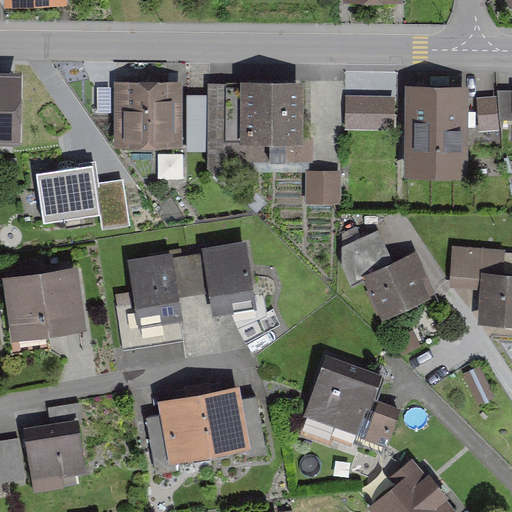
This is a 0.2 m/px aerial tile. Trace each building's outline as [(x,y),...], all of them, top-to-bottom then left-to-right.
[(0,141),(25,142),(25,70),(0,69),(0,141)] [(116,145),(182,145),(182,78),(115,79),(116,145)] [(246,79),(245,141),(305,141),(305,80),(246,79)] [(469,177),(470,82),(406,81),(404,176),(469,177)] [(229,85),(211,85),(210,164),(229,165),(230,140),(240,140),(241,90),(229,89),(229,85)] [(396,96),(346,96),(346,131),(396,131),(396,96)] [(208,98),(188,97),(188,152),(208,152),(208,98)] [(161,175),(184,176),(184,152),(171,152),(162,151),(161,175)] [(94,162),(37,169),(45,220),(101,211),(96,181),(94,162)] [(342,173),(306,173),(306,203),(342,203),(342,173)] [(123,177),(96,181),(101,211),(102,223),(103,229),(130,225),(124,183),(123,177)] [(379,232),(343,248),(342,269),(351,289),(368,282),(365,275),(395,262),(379,232)] [(265,310),(252,240),(206,249),(218,319),(265,310)] [(483,272),(499,274),(501,252),(454,247),(450,286),(482,289),(483,272)] [(187,321),(174,253),(128,261),(137,307),(141,330),(177,323),(187,321)] [(395,262),(365,275),(368,282),(384,317),(427,298),(419,278),(426,275),(417,253),(395,262)] [(93,329),(82,266),(7,279),(18,342),(93,329)] [(483,272),(482,289),(479,321),(511,324),(511,274),(499,274),(483,272)] [(117,311),(125,351),(181,340),(177,323),(141,330),(137,307),(117,311)] [(381,386),(326,365),(306,417),(393,450),(407,415),(374,403),(381,386)] [(240,385),(202,393),(215,456),(253,447),(240,385)] [(175,464),(215,456),(202,393),(161,402),(175,464)] [(77,406),(48,411),(50,424),(79,419),(77,406)] [(88,473),(79,420),(26,430),(36,482),(88,473)] [(1,445),(7,484),(22,482),(16,442),(1,445)] [(415,488),(407,478),(370,507),(373,511),(436,511),(451,500),(432,475),(415,488)]
